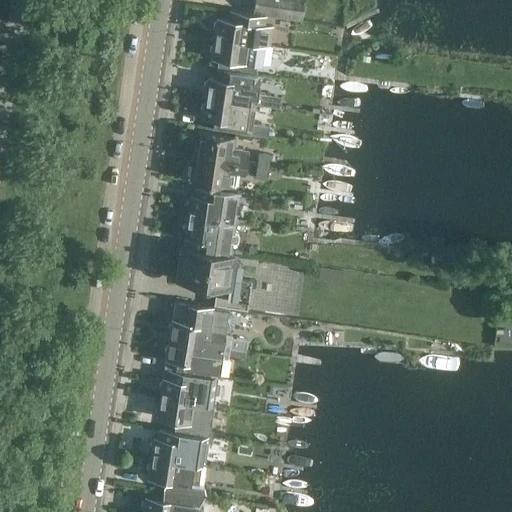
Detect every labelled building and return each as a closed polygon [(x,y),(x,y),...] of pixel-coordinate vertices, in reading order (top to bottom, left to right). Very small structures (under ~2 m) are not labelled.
[(254,0),(253,12),(265,14),(333,24),(336,1),(331,0),(254,0)] [(215,29),(214,37),(263,44),(268,45),(271,24),(263,23),(264,14),(231,9),(229,19),(217,17),(216,22),(213,23),(213,27),(215,29)] [(261,65),(263,44),(214,37),(213,45),(211,46),(210,50),(212,53),(211,57),(217,58),(216,67),(215,67),(215,68),(254,74),(255,64),(261,65)] [(256,74),(254,74),(215,68),(214,76),(209,75),(208,81),(204,82),(204,86),(206,88),(205,96),(254,104),(267,106),(269,94),(253,92),(256,74)] [(269,94),(267,106),(276,107),(278,96),(269,94)] [(266,135),(268,125),(251,122),(254,104),(205,96),(204,103),(200,105),(199,110),(203,112),(202,116),(214,118),(213,128),(266,135)] [(234,136),(197,131),(197,134),(195,134),(193,145),(196,145),(194,155),(255,163),(257,152),(232,149),(234,136)] [(257,152),(255,163),(268,165),(269,154),(257,152)] [(255,163),(194,155),(193,164),(191,164),(189,176),(192,176),(191,180),(234,186),(237,183),(239,173),(244,173),(245,170),(255,171),(254,176),(266,178),(268,165),(255,163)] [(234,203),(236,192),(198,187),(196,196),(190,195),(189,200),(187,201),(186,205),(188,207),(187,215),(234,222),(236,223),(237,213),(231,212),(232,202),(234,203)] [(229,252),(230,243),(236,241),(237,234),(233,230),(234,222),(187,215),(185,223),(183,225),(182,230),(184,231),(184,236),(196,237),(194,247),(229,252)] [(228,259),(229,252),(194,247),(183,246),(182,254),(179,253),(177,269),(180,270),(178,277),(217,282),(215,304),(243,308),(247,277),(233,275),(235,260),(228,259)] [(329,277),(330,267),(319,266),(318,276),(329,277)] [(511,296),(493,295),(490,316),(511,318),(511,296)] [(245,350),(246,340),(229,338),(230,334),(223,333),(224,327),(228,326),(231,323),(232,315),(230,311),(227,309),(176,300),(172,318),(171,319),(170,322),(167,325),(166,329),(169,331),(167,338),(245,350)] [(244,359),(245,350),(167,338),(166,346),(164,348),(163,352),(166,355),(163,367),(167,368),(168,368),(197,373),(217,376),(220,356),(244,359)] [(213,405),(217,377),(217,376),(197,373),(168,368),(167,368),(165,378),(162,378),(162,382),(159,383),(159,386),(160,389),(159,398),(213,405)] [(209,434),(213,405),(159,398),(158,407),(155,408),(155,411),(156,413),(156,418),(175,421),(174,429),(209,434)] [(206,456),(209,434),(174,429),(159,427),(157,437),(153,436),(153,441),(150,443),(149,446),(151,449),(150,457),(201,465),(204,466),(206,456)] [(207,495),(203,484),(198,483),(201,465),(150,457),(149,465),(147,466),(146,470),(148,471),(148,476),(166,479),(164,489),(170,490),(207,495)] [(201,500),(207,495),(170,490),(168,499),(145,495),(145,500),(142,501),(141,506),(143,507),(142,511),(202,511),(203,510),(203,507),(203,505),(202,503),(201,500)]
